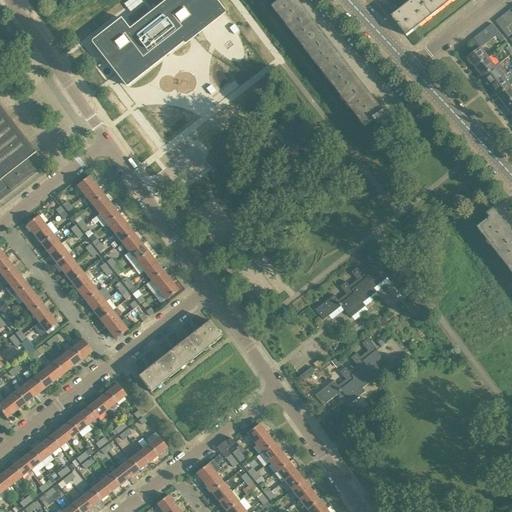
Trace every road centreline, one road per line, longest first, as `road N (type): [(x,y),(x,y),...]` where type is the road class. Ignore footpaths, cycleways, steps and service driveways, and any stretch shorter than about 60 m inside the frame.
road 1 (residential): [(0,451),(208,286)]
road 2 (residential): [(116,511),(275,385)]
road 3 (residential): [(208,286),(108,141)]
road 4 (residential): [(108,141),(12,0)]
road 5 (residential): [(362,511),(275,385)]
road 6 (tertiary): [(511,175),(408,65)]
road 7 (residential): [(0,225),(108,141)]
